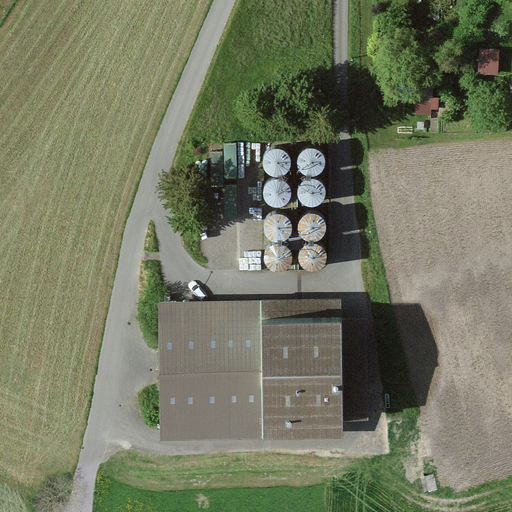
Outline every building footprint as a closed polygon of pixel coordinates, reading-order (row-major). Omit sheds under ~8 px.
[(501,52),(482,50),(480,71),(499,73),(501,52)] [(277,147),(273,148),(269,150),(266,154),(264,158),(264,162),(265,167),(267,170),(271,173),(275,175),(280,175),(284,174),(288,171),(290,167),(292,162),(291,158),(289,153),(286,150),(282,148),(277,147)] [(313,147),(307,148),(302,151),(300,155),(298,160),(299,164),(301,169),(304,173),(308,175),(314,175),(319,174),(322,171),(325,167),(326,164),(326,160),(324,154),(320,149),(316,148),(313,147)] [(278,178),(273,178),(268,182),(265,186),(264,191),(264,194),(266,199),(269,203),(274,205),(280,205),(284,204),(288,201),(291,198),(292,194),(292,190),(290,184),(286,180),(282,178),(278,178)] [(313,178),(308,179),(303,182),(300,186),(299,191),(299,195),(301,200),(304,203),(309,205),(314,206),(319,204),(323,202),(325,198),(327,194),(327,190),(325,184),(320,180),(317,178),(313,178)] [(278,212),(273,213),(268,216),(265,220),(264,225),(264,229),(266,234),(270,237),(274,240),(280,240),(284,239),(288,236),(291,232),(292,229),(292,225),(290,219),(286,214),(282,213),(278,212)] [(313,212),(308,213),(303,217),(300,221),(299,226),(299,229),(301,234),(304,238),(309,240),(315,240),(319,239),(323,236),(325,233),(327,229),(327,225),(325,219),(320,215),(317,213),(313,212)] [(279,243),(274,244),(269,247),(266,251),(265,256),(265,260),(267,265),(270,268),(275,271),(281,271),(285,270),(289,267),(292,263),(293,260),(293,255),(291,250),(286,245),(283,244),(279,243)] [(314,243),(309,244),(304,248),(301,252),(300,257),(300,260),(302,265),(305,269),(310,271),(315,271),(320,270),(324,267),(326,264),(328,260),(328,256),(326,250),(321,246),(318,244),(314,243)] [(339,301),(163,303),(165,436),(339,434),(339,416),(361,416),(359,321),(339,321),(339,301)] [(61,511),(62,503),(51,502),(50,511),(61,511)]
